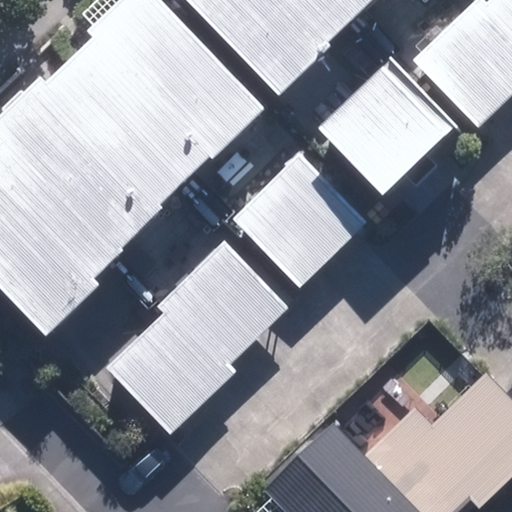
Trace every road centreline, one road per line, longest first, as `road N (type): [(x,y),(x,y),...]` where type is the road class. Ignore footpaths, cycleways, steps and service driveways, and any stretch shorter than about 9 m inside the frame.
road 1 (residential): [(456,263),(182,511)]
road 2 (residential): [(17,410),(134,511)]
